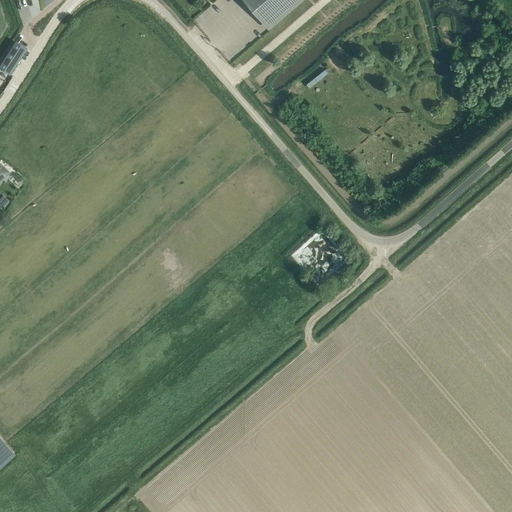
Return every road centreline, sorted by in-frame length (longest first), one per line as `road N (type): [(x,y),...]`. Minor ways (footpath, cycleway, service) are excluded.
road 1 (unclassified): [(511,144),(416,228),(374,241),(150,0)]
road 2 (track): [(382,242),(365,274),(311,321),(309,340)]
